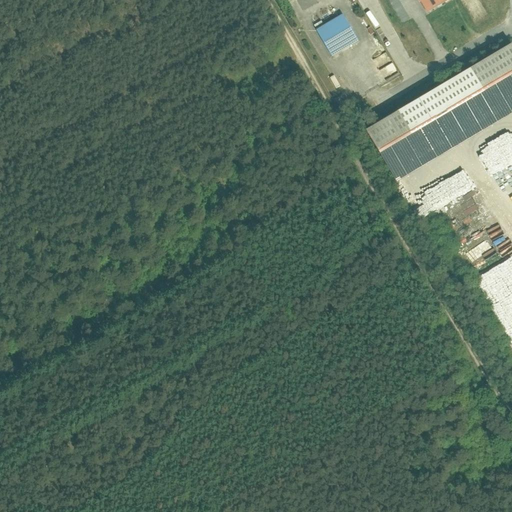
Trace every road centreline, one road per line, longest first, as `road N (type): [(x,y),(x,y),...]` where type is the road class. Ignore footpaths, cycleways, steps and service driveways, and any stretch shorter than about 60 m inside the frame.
road 1 (residential): [(339,123),(511,25)]
road 2 (track): [(339,123),(267,0)]
